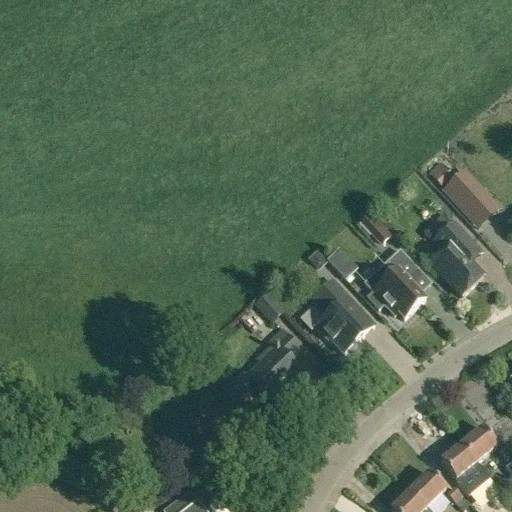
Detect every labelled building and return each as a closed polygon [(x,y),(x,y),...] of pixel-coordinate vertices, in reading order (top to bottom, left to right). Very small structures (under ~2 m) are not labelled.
[(428,175),(441,189),(445,186),(453,179),(440,164),(428,175)] [(465,172),(444,192),(460,210),(466,216),(487,197),(481,190),(465,172)] [(361,224),(378,243),(387,234),(370,216),(361,224)] [(482,257),(474,248),(445,217),(425,236),(443,255),(431,266),(462,300),(483,280),(471,267),(482,257)] [(337,252),(326,262),(328,264),(344,282),(355,272),(337,252)] [(326,262),(317,253),(315,255),(308,261),(316,270),(318,272),(318,273),(325,267),(328,264),(326,262)] [(365,286),(374,295),(395,318),(398,316),(404,323),(425,303),(408,284),(419,274),(400,253),(365,286)] [(374,329),(358,311),(333,284),(312,304),(326,319),(315,329),(328,343),(329,341),(344,357),(347,354),(350,356),(353,356),(356,354),(358,352),(358,348),(356,345),(374,329)] [(266,298),(256,307),(272,324),(282,315),(266,298)] [(289,361),(300,351),(282,333),(269,346),(275,352),(248,379),(244,375),(233,386),(246,399),(257,388),(270,402),(288,385),(291,387),(303,375),(289,361)] [(483,431),(462,448),(477,466),(497,449),(483,431)] [(100,442),(106,449),(113,443),(107,436),(100,442)] [(507,463),(511,459),(511,454),(507,447),(504,448),(499,452),(507,463)] [(462,448),(441,465),(456,483),(469,500),(490,483),(477,466),(462,448)] [(429,475),(410,494),(427,511),(446,492),(429,475)] [(454,491),(448,497),(456,506),(462,500),(454,491)] [(202,511),(189,494),(165,511),(202,511)] [(410,494),(392,511),(427,511),(410,494)]
